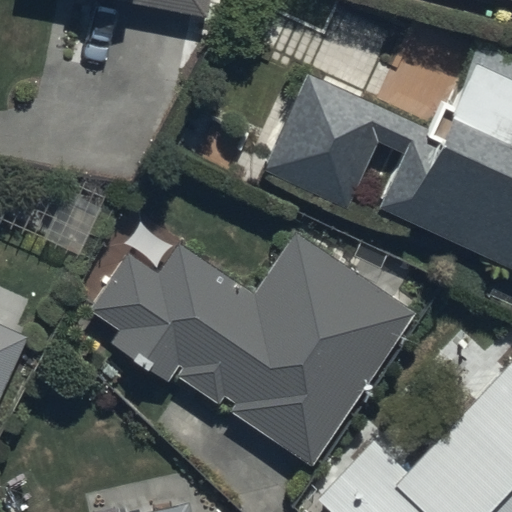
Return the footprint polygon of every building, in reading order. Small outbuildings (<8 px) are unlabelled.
[(76,0),(200,23),(204,0),(76,0)] [(398,155),(372,208),(511,274),(511,59),(478,44),(434,135),(309,76),(260,178),(343,218),(377,145),(398,155)] [(249,299),(175,248),(155,276),(126,256),(85,316),(115,337),(107,349),(163,388),(170,377),(304,469),(408,318),(292,237),(249,299)] [(0,381),(18,341),(0,332),(0,381)] [(511,511),(511,363),(403,480),(369,448),(315,506),(321,511),(511,511)]
